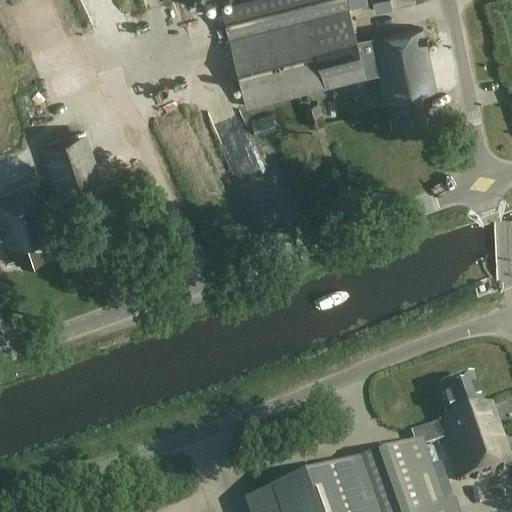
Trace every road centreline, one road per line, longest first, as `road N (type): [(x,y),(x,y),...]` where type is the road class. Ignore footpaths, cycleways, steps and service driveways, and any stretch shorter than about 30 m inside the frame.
road 1 (unclassified): [(0,505),(511,315)]
road 2 (unclassified): [(0,357),(480,188)]
road 3 (unclassified): [(480,188),(449,0)]
